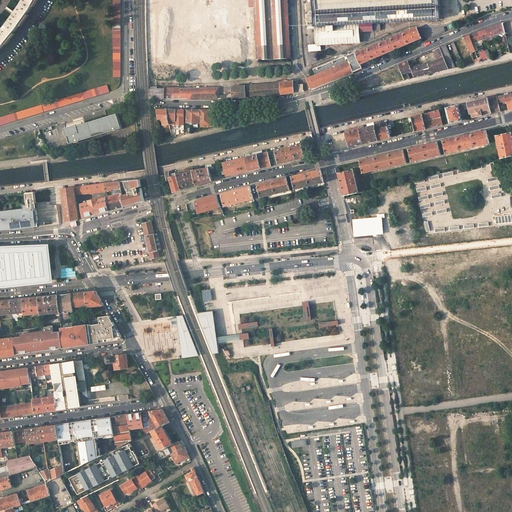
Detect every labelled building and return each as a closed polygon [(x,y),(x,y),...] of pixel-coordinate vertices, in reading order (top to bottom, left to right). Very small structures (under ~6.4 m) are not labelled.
[(0,48),(2,47),(15,31),(27,14),(35,0),(23,0),(19,7),(13,15),(7,23),(0,31),(0,48)] [(113,0),(114,77),(121,77),(120,0),(113,0)] [(253,0),(254,6),(258,60),(290,58),(286,0),(253,0)] [(439,13),(438,0),(313,0),(316,45),(359,43),(359,33),(361,33),(361,31),(379,30),(379,22),(439,19),(439,13)] [(511,0),(470,0),(471,9),(511,7),(511,0)] [(485,30),(487,37),(504,31),(502,23),(492,27),(485,30)] [(416,29),(356,54),(360,65),(421,39),(416,29)] [(480,31),(477,33),(480,40),(487,37),(485,30),(480,31)] [(472,43),(480,40),(477,33),(463,38),(469,50),(474,48),(474,50),(475,51),(478,49),(476,45),(473,46),(472,43)] [(443,57),(444,59),(448,68),(455,67),(445,45),(439,48),(443,57)] [(432,50),(437,60),(443,57),(439,48),(432,50)] [(360,65),(356,54),(355,53),(314,70),(316,75),(308,79),(312,89),(353,72),(362,69),(360,65)] [(410,68),(411,71),(414,77),(448,68),(444,59),(428,66),(427,63),(414,67),(410,68)] [(410,68),(409,64),(408,60),(403,63),(399,65),(402,74),(411,71),(410,68)] [(232,88),(232,94),(225,94),(225,96),(218,97),(218,89),(156,89),(149,89),(149,93),(150,99),(196,99),(221,99),(240,98),(282,94),(298,92),(296,83),(296,82),(295,81),(294,81),(286,82),(278,83),(232,88)] [(108,85),(0,117),(0,125),(110,92),(108,85)] [(511,94),(497,97),(498,102),(506,101),(506,103),(507,103),(509,109),(511,108),(511,94)] [(488,96),(489,99),(492,113),(497,112),(500,111),(498,102),(497,97),(496,95),(488,96)] [(467,103),(468,109),(469,113),(471,112),(472,118),(478,117),(483,115),(479,98),(474,99),(473,102),(467,103)] [(492,113),(489,99),(482,100),(480,98),(479,98),(483,115),(492,113)] [(458,105),(446,108),(450,123),(455,122),(462,120),(458,105)] [(156,109),(157,118),(161,118),(163,125),(169,124),(170,124),(167,109),(156,109)] [(176,110),(167,109),(170,124),(176,123),(176,110)] [(439,109),(411,117),(415,132),(418,131),(438,126),(443,125),(439,109)] [(178,125),(180,125),(180,131),(184,131),(185,110),(180,110),(176,110),(176,123),(176,126),(178,126),(178,125)] [(187,110),(187,123),(200,123),(201,110),(193,110),(187,110)] [(213,110),(202,110),(201,127),(213,126),(213,110)] [(122,128),(118,114),(88,123),(73,128),(66,130),(70,144),(122,128)] [(373,123),(378,141),(384,139),(390,138),(386,123),(382,124),(381,122),(373,123)] [(368,127),(359,130),(363,144),(371,142),(378,141),(373,123),(368,125),(368,126),(368,127)] [(345,130),(346,133),(349,147),(356,146),(363,144),(359,130),(359,127),(345,130)] [(443,140),(446,153),(489,143),(486,130),(479,132),(463,136),(454,138),(447,139),(443,140)] [(511,139),(511,133),(496,136),(500,159),(511,157),(511,139)] [(412,148),(408,149),(411,162),(441,155),(438,141),(433,143),(412,148)] [(294,161),(306,158),(302,144),(275,151),(279,164),(289,162),(294,161)] [(360,160),(363,173),(406,163),(403,150),(398,151),(381,155),(364,159),(360,160)] [(268,152),(263,153),(262,151),(257,152),(261,168),(264,167),(271,166),(269,159),(268,152)] [(245,155),(246,158),(249,171),(257,169),(261,168),(257,152),(245,155)] [(234,158),(224,160),(224,165),(227,176),(239,173),(249,171),(246,158),(234,160),(234,158)] [(171,180),(174,191),(174,192),(175,192),(181,190),(191,187),(198,185),(194,171),(193,167),(186,169),(186,172),(170,175),(169,173),(166,174),(166,177),(167,180),(171,180)] [(210,167),(194,171),(198,185),(205,183),(213,180),(211,170),(210,167)] [(353,169),(338,173),(344,196),(358,193),(353,169)] [(296,176),(291,177),(294,190),(324,182),(321,170),(316,171),(296,176)] [(263,183),(257,185),(260,198),(290,191),(286,178),(281,179),(263,183)] [(141,180),(121,182),(122,189),(122,193),(124,207),(135,204),(144,202),(143,191),(138,192),(138,188),(142,187),(141,180)] [(113,190),(122,189),(121,182),(120,181),(105,183),(106,190),(113,190)] [(105,183),(83,186),(75,187),(76,198),(78,198),(77,194),(106,190),(105,183)] [(224,193),(224,207),(254,199),(250,186),(224,193)] [(76,198),(75,187),(63,189),(66,223),(74,221),(78,219),(76,202),(69,203),(69,198),(76,198)] [(114,195),(107,197),(109,211),(118,209),(124,207),(122,193),(121,194),(120,190),(118,191),(119,194),(114,195)] [(24,210),(0,213),(2,230),(14,229),(28,227),(39,226),(35,192),(27,193),(28,205),(24,206),(24,210)] [(209,197),(205,198),(196,201),(198,213),(207,211),(208,215),(212,214),(223,213),(219,205),(219,203),(217,195),(209,197)] [(109,211),(107,197),(99,199),(91,200),(91,201),(82,203),(84,218),(97,214),(109,211)] [(511,214),(495,217),(496,224),(511,222),(511,214)] [(353,219),(354,237),(374,235),(374,237),(377,236),(377,235),(383,234),(382,217),(353,219)] [(152,222),(143,224),(151,259),(160,257),(152,222)] [(0,285),(23,283),(25,283),(46,281),(43,258),(42,258),(41,252),(41,246),(20,248),(0,250),(0,285)] [(211,290),(203,291),(204,301),(212,301),(211,290)] [(93,291),(86,292),(88,306),(89,318),(89,320),(94,320),(93,311),(91,311),(91,307),(105,306),(96,291),(93,291)] [(80,292),(73,293),(75,307),(88,306),(86,292),(80,292)] [(75,307),(73,293),(64,294),(59,295),(61,311),(66,311),(66,313),(66,314),(66,315),(67,316),(68,316),(69,316),(69,315),(70,314),(70,313),(70,312),(70,310),(75,310),(75,307)] [(42,313),(42,318),(43,324),(48,323),(47,320),(47,313),(49,313),(49,315),(52,314),(52,313),(61,312),(61,311),(59,295),(47,296),(40,297),(42,313)] [(29,298),(24,298),(25,313),(25,314),(42,313),(40,297),(29,298)] [(25,313),(24,298),(16,299),(12,300),(13,314),(25,313)] [(0,300),(0,311),(0,313),(0,315),(13,314),(12,300),(3,300),(0,300)] [(312,320),(309,301),(306,302),(303,302),(305,320),(312,320)] [(219,353),(213,311),(199,313),(197,313),(206,336),(213,354),(214,354),(219,353)] [(102,322),(90,324),(92,344),(124,340),(110,314),(101,315),(102,322)] [(183,315),(182,315),(177,316),(177,318),(178,326),(180,339),(183,358),(198,356),(199,355),(183,315)] [(92,344),(90,324),(89,320),(89,318),(79,319),(76,320),(62,322),(63,331),(64,348),(81,345),(92,344)] [(23,337),(16,338),(17,354),(33,352),(33,351),(41,350),(48,349),(48,350),(59,348),(64,348),(63,331),(54,332),(54,330),(23,334),(23,337)] [(4,356),(17,354),(16,338),(3,339),(0,339),(0,354),(4,354),(4,356)] [(174,347),(175,359),(182,358),(181,346),(174,347)] [(116,363),(117,370),(129,368),(127,354),(119,356),(110,357),(105,357),(106,364),(116,363)] [(83,360),(77,361),(80,373),(85,372),(83,360)] [(56,392),(57,396),(59,410),(81,407),(78,390),(77,384),(76,376),(74,372),(73,362),(52,365),(53,374),(54,377),(55,383),(64,381),(65,390),(56,392)] [(47,365),(44,366),(46,375),(53,374),(52,365),(49,365),(47,365)] [(46,378),(46,375),(44,366),(41,366),(37,367),(38,378),(39,380),(46,379),(46,378)] [(30,368),(31,377),(33,376),(33,379),(38,378),(37,367),(31,367),(30,368)] [(0,417),(3,418),(2,407),(0,400),(0,399),(0,388),(11,387),(11,386),(23,384),(23,382),(32,381),(31,379),(31,377),(30,368),(0,371),(0,417)] [(83,384),(77,384),(78,390),(87,389),(85,373),(80,374),(83,384)] [(107,390),(104,390),(104,396),(120,396),(121,388),(119,388),(119,384),(107,383),(107,390)] [(84,395),(89,398),(87,389),(78,390),(84,395)] [(57,396),(34,399),(35,402),(36,413),(48,411),(54,410),(59,410),(57,396)] [(36,413),(35,402),(26,404),(28,414),(31,414),(36,413)] [(28,414),(26,404),(18,405),(19,415),(25,414),(28,414)] [(18,405),(10,406),(11,416),(14,416),(19,415),(18,405)] [(10,406),(2,407),(3,418),(9,417),(11,416),(10,406)] [(158,411),(151,412),(158,425),(160,428),(164,426),(170,423),(162,410),(158,411)] [(147,412),(142,413),(144,429),(145,435),(152,432),(157,430),(156,426),(158,425),(151,412),(147,412)] [(133,414),(128,415),(131,431),(144,429),(142,413),(133,414)] [(122,416),(113,417),(115,435),(117,449),(132,442),(132,439),(131,431),(128,415),(122,416)] [(115,435),(113,417),(99,419),(99,421),(93,422),(93,420),(84,421),(77,422),(77,424),(71,425),(71,423),(58,425),(60,440),(60,445),(77,443),(76,441),(79,441),(80,447),(79,447),(82,466),(99,458),(98,449),(99,449),(98,443),(97,443),(97,440),(96,440),(96,437),(99,437),(99,438),(106,437),(105,436),(115,435)] [(42,427),(44,442),(60,440),(58,425),(49,426),(42,427)] [(165,448),(173,444),(164,426),(160,428),(157,430),(152,432),(158,441),(156,442),(158,446),(160,445),(162,450),(165,448)] [(35,428),(27,429),(29,442),(29,444),(44,442),(42,427),(35,428)] [(20,430),(14,431),(16,443),(29,442),(27,429),(20,430)] [(7,432),(0,433),(2,448),(16,446),(16,443),(14,431),(7,432)] [(306,439),(291,442),(292,448),(307,446),(306,439)] [(180,441),(173,444),(165,448),(166,449),(163,451),(166,456),(172,454),(183,448),(180,441)] [(102,462),(70,479),(78,495),(87,491),(106,482),(106,481),(113,477),(113,478),(141,464),(133,447),(105,461),(106,462),(103,464),(102,462)] [(185,447),(183,448),(172,454),(176,464),(190,458),(187,451),(185,447)] [(17,452),(7,455),(8,461),(18,459),(17,452)] [(18,459),(8,461),(7,461),(10,471),(6,472),(6,471),(0,473),(0,478),(9,476),(34,469),(38,467),(31,456),(18,459)] [(63,466),(52,472),(52,481),(65,474),(63,466)] [(194,468),(192,469),(193,472),(186,475),(196,497),(204,492),(194,468)] [(52,472),(50,469),(41,473),(47,483),(52,481),(52,472)] [(151,469),(136,478),(141,486),(142,487),(152,480),(152,479),(155,476),(151,469)] [(9,476),(0,478),(0,490),(12,487),(9,476)] [(136,477),(121,486),(126,494),(130,491),(130,492),(141,486),(136,478),(136,477)] [(0,511),(15,508),(50,496),(47,485),(0,500),(0,511)] [(111,491),(101,496),(106,507),(110,505),(109,503),(112,501),(113,504),(117,502),(111,491)] [(91,501),(88,496),(81,499),(78,501),(82,510),(84,509),(86,511),(92,511),(96,510),(91,501)] [(154,505),(156,508),(158,511),(168,511),(171,510),(170,508),(171,508),(164,498),(154,505)]
